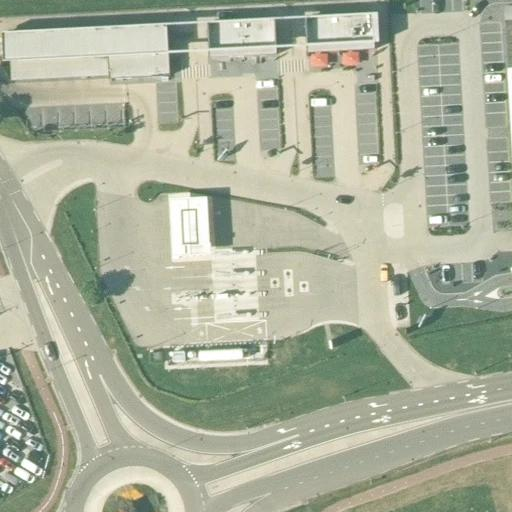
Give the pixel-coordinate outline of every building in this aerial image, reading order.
[(167,24),(194,23),(194,7),(166,8),(167,24)] [(311,17),(306,24),(307,54),(374,50),(374,43),(373,20),(367,14),(311,17)] [(213,22),(207,29),(209,59),(277,55),(276,25),(269,19),(213,22)] [(480,21),(484,124),(507,123),(503,21),(480,21)] [(167,25),(7,33),(8,46),(9,61),(108,56),(109,80),(170,77),(168,38),(167,25)] [(209,199),(169,201),(170,233),(171,259),(210,258),(210,251),(209,232),(209,199)] [(252,249),(210,251),(211,268),(212,287),(213,307),(214,324),(256,322),(255,305),(254,286),(253,267),(252,249)] [(160,353),(149,354),(149,364),(161,363),(160,353)]
